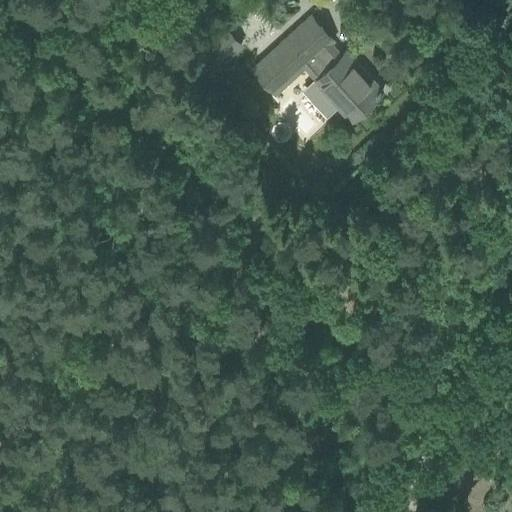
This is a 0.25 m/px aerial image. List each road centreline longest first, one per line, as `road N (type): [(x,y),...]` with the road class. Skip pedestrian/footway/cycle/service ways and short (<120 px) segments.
road 1 (track): [(8,0),(411,369),(439,382)]
road 2 (track): [(409,511),(439,382),(511,256)]
